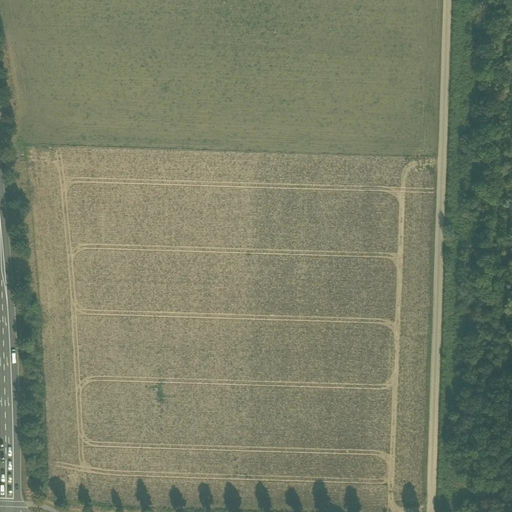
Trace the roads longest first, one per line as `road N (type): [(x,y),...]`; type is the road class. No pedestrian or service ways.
road 1 (residential): [(430,511),(447,0)]
road 2 (primary): [(9,442),(0,232)]
